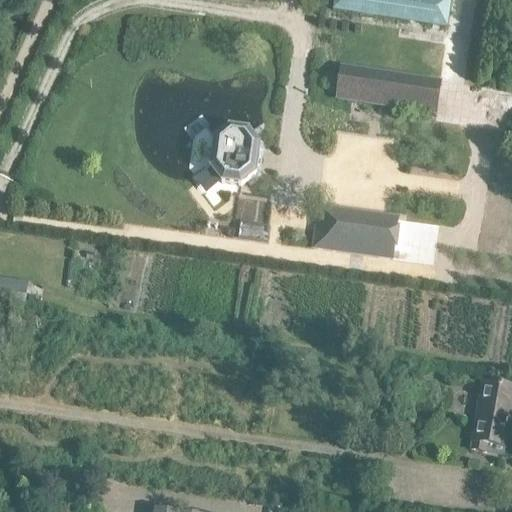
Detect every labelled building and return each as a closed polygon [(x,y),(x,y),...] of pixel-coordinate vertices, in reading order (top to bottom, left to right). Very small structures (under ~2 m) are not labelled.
[(334,0),(333,12),(448,30),(452,0),(334,0)] [(440,85),(341,70),(337,102),(436,116),(440,85)] [(256,177),(260,148),(248,133),(230,130),(214,142),(210,170),(222,185),(241,188),(256,177)] [(320,210),(314,250),(394,261),(400,222),(320,210)] [(0,306),(24,310),(28,286),(0,281),(0,306)] [(504,459),(505,450),(511,411),(511,390),(482,386),(472,444),(470,453),(504,459)]
